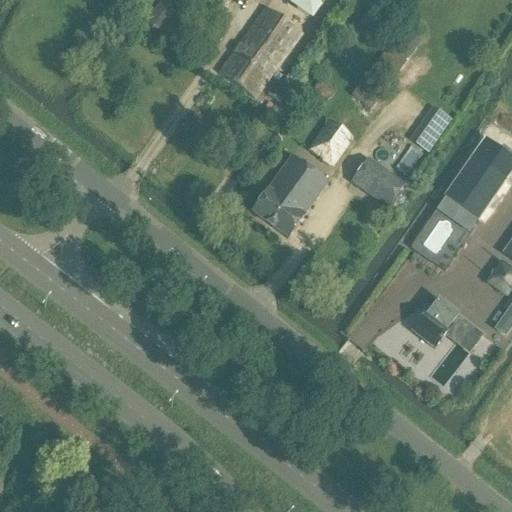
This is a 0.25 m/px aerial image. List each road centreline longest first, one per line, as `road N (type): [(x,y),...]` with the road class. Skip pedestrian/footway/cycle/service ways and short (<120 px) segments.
road 1 (unclassified): [(505,511),(102,190)]
road 2 (trunk): [(354,511),(93,312)]
road 3 (trunk): [(0,300),(174,437),(239,511)]
road 4 (unclassified): [(102,190),(0,112)]
